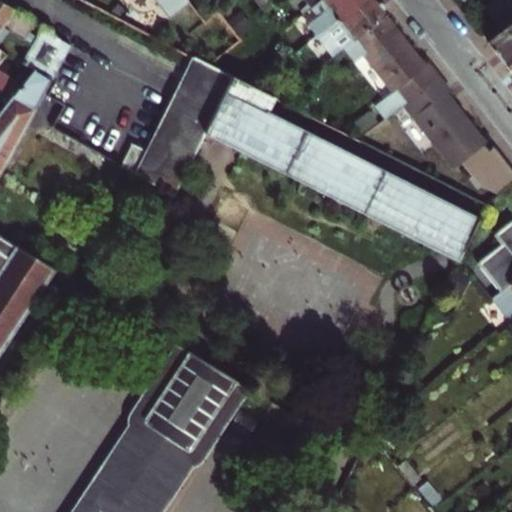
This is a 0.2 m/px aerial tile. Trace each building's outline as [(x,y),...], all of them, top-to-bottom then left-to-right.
[(157,0),(167,11),(182,0),(157,0)] [(191,0),(207,19),(219,9),(225,5),(221,0),(191,0)] [(275,7),(269,0),(256,0),(267,13),(275,7)] [(324,0),(323,1),(330,11),(309,28),(316,38),(338,21),(364,0),(324,0)] [(380,0),(364,0),(338,21),(353,41),(354,40),(386,15),(390,12),(381,1),(380,0)] [(503,29),(511,21),(511,1),(511,0),(493,0),(486,6),(503,29)] [(0,25),(17,36),(24,27),(34,33),(38,27),(7,7),(0,3),(0,25)] [(386,15),(354,40),(394,89),(378,102),(387,114),(403,102),(439,74),(428,60),(424,63),(415,52),(386,15)] [(501,56),(507,65),(511,61),(511,21),(503,29),(488,40),(498,53),(501,56)] [(10,44),(17,36),(0,25),(0,49),(20,65),(28,55),(10,44)] [(20,65),(32,72),(50,83),(70,46),(47,32),(28,55),(20,65)] [(0,71),(23,85),(32,72),(20,65),(0,49),(0,71)] [(121,167),(174,198),(205,134),(459,262),(480,221),(267,112),(274,97),(195,56),(185,75),(148,151),(132,144),(121,167)] [(0,173),(44,94),(50,83),(32,72),(23,85),(0,71),(0,89),(3,91),(13,97),(1,112),(0,113),(0,173)] [(439,74),(403,102),(452,164),(456,161),(471,181),(488,187),(496,197),(511,185),(511,167),(501,153),(500,154),(493,144),(488,148),(483,142),(484,140),(460,110),(446,91),(450,88),(439,74)] [(0,94),(0,111),(1,112),(13,97),(3,91),(0,94)] [(509,285),(511,283),(511,220),(492,235),(499,245),(475,263),(499,294),(509,285)] [(0,354),(54,271),(0,237),(0,253),(9,258),(0,272),(0,354)] [(0,253),(0,272),(9,258),(0,253)] [(105,283),(97,297),(116,309),(124,295),(105,283)] [(511,326),(511,325),(511,283),(509,285),(499,294),(491,300),(511,326)] [(90,292),(76,284),(70,293),(84,302),(90,292)] [(86,511),(100,493),(119,506),(165,436),(144,422),(189,353),(174,344),(130,413),(134,415),(70,511),(86,511)] [(144,422),(165,436),(187,450),(233,381),(189,353),(144,422)] [(200,459),(247,390),(233,381),(187,450),(165,436),(119,506),(115,511),(160,511),(196,457),(200,459)] [(406,461),(397,468),(412,487),(421,479),(406,461)] [(427,483),(415,491),(431,511),(442,503),(427,483)] [(115,511),(119,506),(100,493),(86,511),(115,511)]
